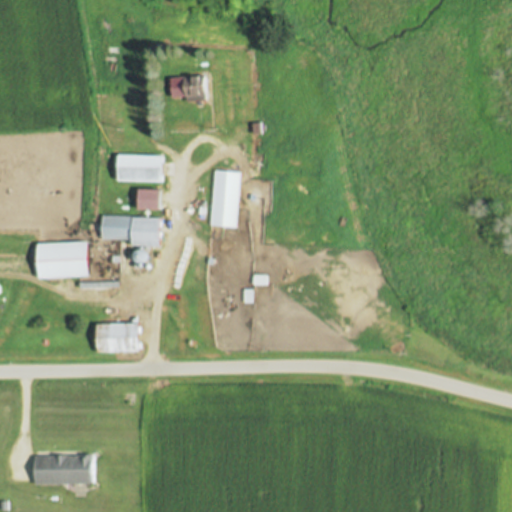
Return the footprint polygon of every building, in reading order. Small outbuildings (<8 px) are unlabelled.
[(173,78),(173,98),(186,97),(186,102),(208,102),(208,78),(173,78)] [(120,155),(119,181),(165,183),(166,156),(120,155)] [(219,170),(214,226),(240,229),(245,173),(219,170)] [(139,189),(138,207),(164,209),(165,190),(139,189)] [(106,216),(164,218),(163,248),(136,247),(136,240),(105,239),(106,216)] [(93,258),(94,273),(82,273),(81,259),(93,258)] [(99,325),(101,353),(143,352),(142,323),(99,325)] [(98,455),(36,456),(37,484),(98,483),(98,455)]
